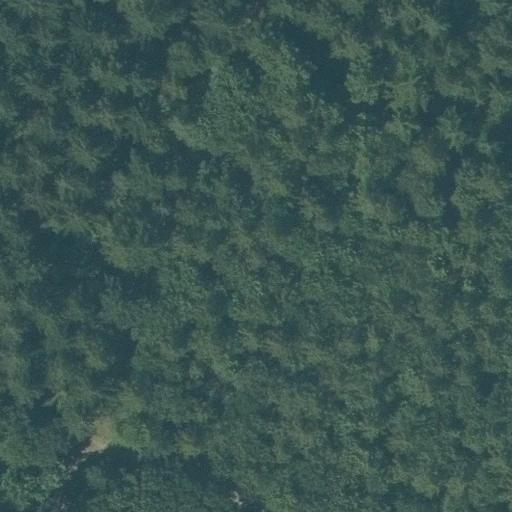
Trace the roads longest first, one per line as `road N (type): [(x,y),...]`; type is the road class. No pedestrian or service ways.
road 1 (track): [(83,432),(255,0)]
road 2 (track): [(83,432),(279,511)]
